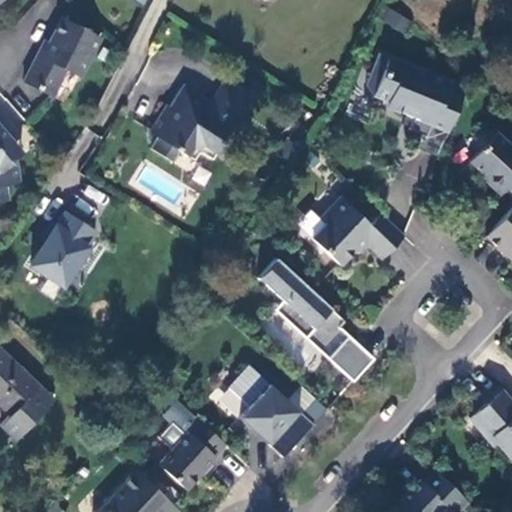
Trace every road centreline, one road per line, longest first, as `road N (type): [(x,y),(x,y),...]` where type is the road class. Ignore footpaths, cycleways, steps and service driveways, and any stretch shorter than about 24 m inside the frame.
road 1 (unclassified): [(445,368),(499,309),(444,258),(391,318)]
road 2 (unclassified): [(318,511),(445,368)]
